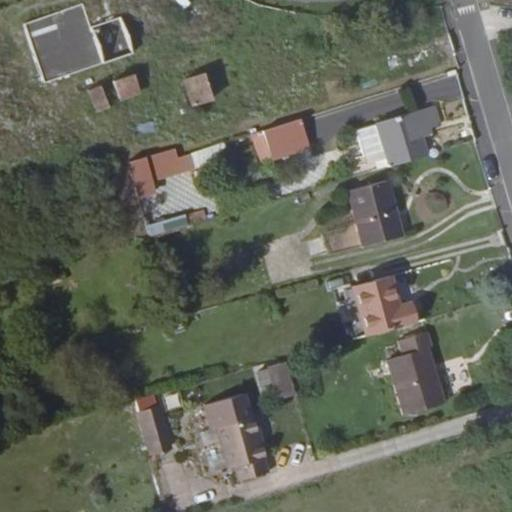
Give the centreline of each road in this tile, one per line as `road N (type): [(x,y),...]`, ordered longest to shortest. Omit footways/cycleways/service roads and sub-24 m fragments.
road 1 (unknown): [(511,403),(261,472)]
road 2 (unclassified): [(463,0),(511,162)]
